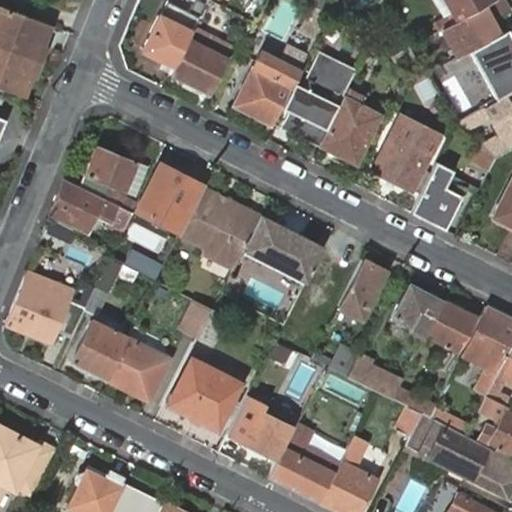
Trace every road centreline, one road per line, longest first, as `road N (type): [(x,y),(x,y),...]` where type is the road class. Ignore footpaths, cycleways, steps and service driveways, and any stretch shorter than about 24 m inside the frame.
road 1 (residential): [(511,290),(80,73)]
road 2 (residential): [(285,511),(0,368)]
road 3 (residential): [(80,73),(0,272)]
